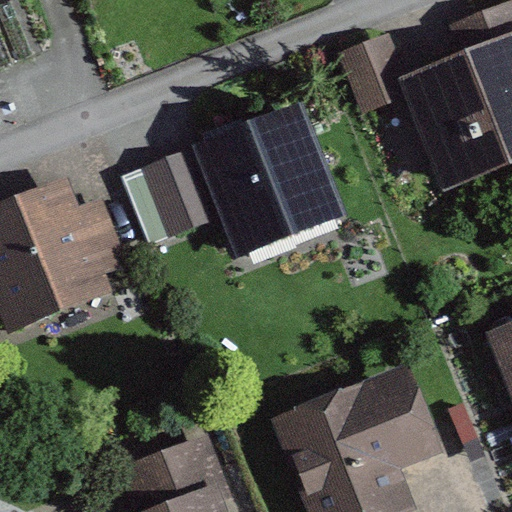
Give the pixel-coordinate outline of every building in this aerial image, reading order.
[(511,0),(456,23),(466,48),(407,72),(397,76),(405,94),(445,190),(511,162),(511,0)] [(407,72),(390,32),(341,52),(365,111),(405,94),(397,76),(407,72)] [(346,214),(302,103),(193,146),(220,215),(236,256),(346,214)] [(220,215),(193,146),(120,174),(147,244),(220,215)] [(100,197),(81,205),(69,176),(0,203),(0,309),(9,332),(114,290),(107,273),(127,265),(100,197)] [(511,323),(490,333),(511,389),(511,323)] [(447,451),(410,360),(273,415),(311,511),(408,511),(419,508),(404,468),(447,451)] [(119,467),(136,511),(229,511),(224,500),(235,495),(209,432),(119,467)]
